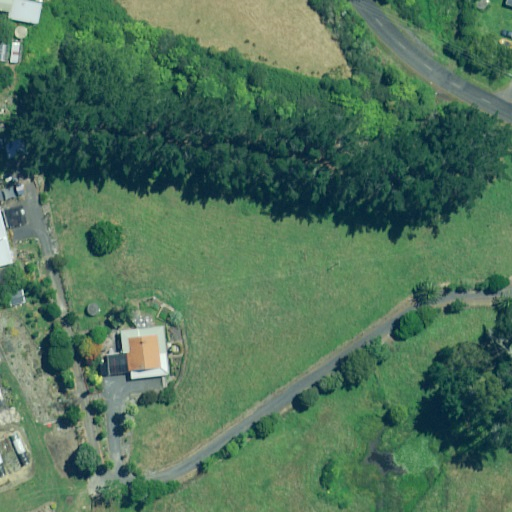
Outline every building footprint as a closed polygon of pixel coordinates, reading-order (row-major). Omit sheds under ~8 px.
[(0,0),(0,10),(9,12),(10,0),(0,0)] [(13,0),(10,0),(9,12),(8,19),(36,24),(39,4),(13,0)] [(486,1),(484,0),(474,0),(472,6),(483,10),(486,1)] [(22,23),(13,31),(19,39),(29,32),(22,23)] [(0,61),(8,62),(9,44),(0,42),(0,61)] [(9,44),(8,62),(17,63),(19,44),(9,44)] [(0,265),(11,263),(0,219),(0,265)] [(22,290),(2,295),(5,309),(26,304),(22,290)] [(97,302),(85,306),(88,316),(100,312),(97,302)] [(119,331),(121,352),(104,354),(106,374),(126,372),(129,372),(130,379),(166,375),(162,327),(119,331)]
